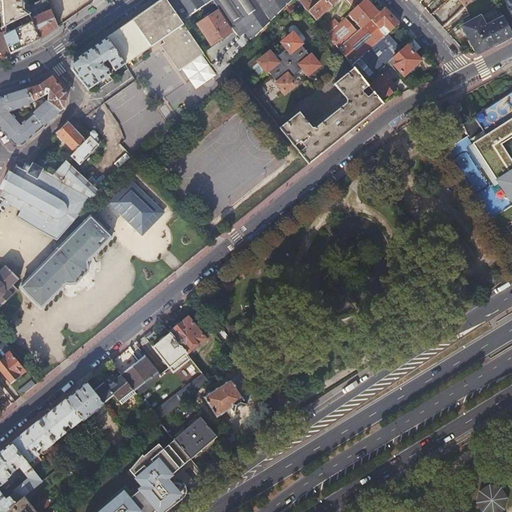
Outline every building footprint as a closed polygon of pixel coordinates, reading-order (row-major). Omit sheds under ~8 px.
[(30,15),(31,19),(39,15),(35,3),(28,12),(24,8),(24,5),(26,5),(26,0),(0,0),(3,27),(30,15)] [(40,40),(58,28),(46,0),(41,0),(35,3),(39,15),(31,19),(40,40)] [(161,0),(106,38),(124,64),(160,38),(163,42),(159,44),(177,70),(203,52),(180,19),(166,0),(161,0)] [(166,0),(180,19),(210,0),(212,0),(237,37),(210,63),(218,74),(230,62),(292,0),(166,0)] [(319,0),(297,0),(307,12),(319,0)] [(319,0),(307,12),(315,21),(332,6),(332,5),(337,0),(346,0),(355,10),(365,0),(319,0)] [(366,0),(365,0),(355,10),(348,15),(352,20),(350,22),(354,26),(356,24),(360,29),(378,13),(366,0)] [(398,24),(384,8),(378,13),(360,29),(356,32),(339,47),(352,64),(384,36),(387,34),(389,32),(398,24)] [(211,43),(230,32),(217,12),(199,24),(211,43)] [(10,54),(40,40),(31,19),(30,15),(3,27),(1,28),(0,28),(2,33),(10,54)] [(476,54),(511,35),(502,18),(484,27),(479,17),(461,26),(476,54)] [(339,24),(326,35),(337,49),(339,47),(356,32),(344,19),(339,24)] [(335,20),(322,31),(326,35),(339,24),(335,20)] [(0,51),(6,56),(10,54),(2,33),(0,28),(0,51)] [(300,44),(293,34),(282,43),(287,48),(274,59),(269,53),(259,62),(266,71),(267,71),(277,83),(276,84),(284,93),(294,85),(290,79),(303,68),(307,74),(318,65),(310,56),(310,57),(299,44),(300,44)] [(364,83),(387,62),(393,58),(402,50),(387,34),(384,36),(352,64),(350,66),(353,68),(364,83)] [(88,90),(124,64),(106,38),(89,50),(73,61),(73,64),(72,68),(88,90)] [(413,53),(420,47),(413,40),(402,50),(393,58),(397,62),(393,65),(403,76),(420,61),(413,53)] [(299,152),(308,164),(382,105),(378,100),(372,93),(366,98),(361,92),(368,87),(364,83),(353,68),(333,84),(346,100),(346,103),(315,128),(312,128),(299,112),(279,128),(294,146),(300,141),(305,147),(299,152)] [(372,93),(378,100),(386,94),(388,96),(396,90),(384,74),(368,87),(372,93)] [(48,101),(61,110),(63,109),(64,96),(65,94),(52,76),(39,85),(24,90),(33,105),(45,99),(45,93),(49,93),(48,101)] [(131,84),(103,103),(127,140),(155,121),(131,84)] [(5,95),(11,113),(33,105),(24,90),(10,94),(5,95)] [(511,92),(461,125),(464,138),(451,147),(456,155),(450,158),(454,164),(448,168),(454,179),(468,202),(495,247),(510,237),(505,229),(511,224),(511,92)] [(8,114),(11,113),(5,95),(0,97),(0,96),(0,127),(19,148),(31,137),(42,127),(31,115),(19,125),(8,114)] [(31,115),(42,127),(52,119),(61,110),(48,101),(31,115)] [(99,116),(84,127),(88,131),(87,132),(90,135),(87,139),(75,151),(71,156),(80,163),(100,141),(96,136),(107,127),(99,116)] [(73,126),(67,121),(56,133),(75,151),(87,139),(73,126)] [(133,160),(120,144),(113,150),(124,163),(111,176),(113,178),(133,160)] [(1,209),(2,210),(8,203),(18,209),(15,215),(18,218),(51,236),(54,229),(52,226),(56,226),(59,226),(61,225),(63,224),(67,222),(70,224),(99,192),(66,160),(50,177),(52,178),(48,183),(39,178),(43,177),(44,175),(43,173),(41,171),(42,170),(42,171),(43,170),(42,170),(43,169),(42,168),(41,169),(33,164),(32,164),(31,164),(32,165),(27,163),(24,163),(23,166),(24,168),(23,169),(16,165),(14,169),(11,173),(9,171),(8,172),(4,180),(0,186),(0,187),(3,189),(1,193),(0,194),(0,197),(3,200),(0,205),(1,209)] [(144,223),(161,204),(133,178),(116,197),(144,223)] [(71,285),(72,285),(73,284),(74,284),(75,284),(82,278),(88,272),(87,271),(88,271),(87,270),(88,268),(88,266),(88,265),(87,262),(98,251),(102,247),(106,243),(112,237),(101,227),(98,224),(91,217),(90,216),(83,223),(80,226),(75,232),(66,241),(58,248),(57,249),(57,250),(53,254),(44,263),(33,274),(30,277),(20,287),(24,291),(31,298),(41,308),(51,298),(58,292),(61,289),(66,284),(67,284),(69,285),(71,285)] [(369,250),(367,245),(364,244),(361,246),(361,249),(364,253),(367,255),(369,253),(369,250)] [(0,302),(15,287),(12,285),(18,278),(5,266),(0,270),(0,302)] [(169,333),(186,354),(205,338),(187,316),(169,331),(169,333)] [(169,325),(164,319),(161,322),(165,327),(169,325)] [(170,368),(186,354),(169,333),(153,347),(170,368)] [(2,359),(0,360),(0,371),(10,383),(18,376),(23,371),(7,352),(1,357),(2,359)] [(157,421),(182,401),(177,394),(158,370),(145,355),(120,375),(134,393),(157,421)] [(120,371),(128,365),(122,356),(114,362),(120,371)] [(242,372),(234,360),(228,365),(235,376),(242,372)] [(256,395),(242,372),(235,376),(204,396),(217,417),(230,408),(233,412),(246,403),(245,402),(256,395)] [(185,399),(207,380),(202,374),(177,394),(182,401),(185,399)] [(134,393),(120,375),(115,379),(112,375),(92,391),(102,403),(113,395),(121,404),(134,393)] [(92,391),(85,382),(65,399),(81,419),(83,421),(103,404),(102,403),(92,391)] [(81,419),(65,399),(37,421),(54,441),(65,432),(62,428),(65,426),(68,430),(81,419)] [(216,436),(185,399),(182,401),(157,421),(174,440),(189,458),(216,436)] [(276,427),(290,419),(285,412),(272,420),(276,427)] [(54,441),(37,421),(10,443),(26,464),(38,454),(35,451),(37,449),(40,452),(54,441)] [(170,475),(189,458),(174,440),(162,449),(158,444),(143,456),(141,455),(129,470),(142,486),(128,497),(125,494),(113,504),(111,501),(97,511),(157,511),(159,511),(181,495),(181,494),(181,493),(182,492),(182,491),(182,490),(182,489),(182,488),(182,487),(181,486),(181,485),(180,485),(178,483),(176,482),(173,482),(172,482),(170,483),(165,476),(168,473),(170,475)] [(26,464),(10,443),(0,451),(0,484),(6,480),(5,479),(10,474),(18,467),(27,478),(22,483),(29,491),(41,481),(26,464)] [(183,482),(180,485),(181,485),(181,486),(182,487),(182,488),(182,489),(182,490),(182,491),(182,492),(181,493),(181,494),(181,495),(159,511),(165,511),(183,497),(184,495),(185,494),(186,492),(186,490),(186,488),(186,486),(185,484),(183,482)] [(0,511),(2,511),(24,496),(29,491),(22,483),(12,491),(12,493),(5,498),(0,492),(0,511)] [(490,483),(479,490),(476,502),(482,511),(500,511),(505,509),(508,497),(502,486),(490,483)] [(113,504),(125,494),(123,491),(111,501),(113,504)] [(36,511),(24,496),(2,511),(36,511)]
